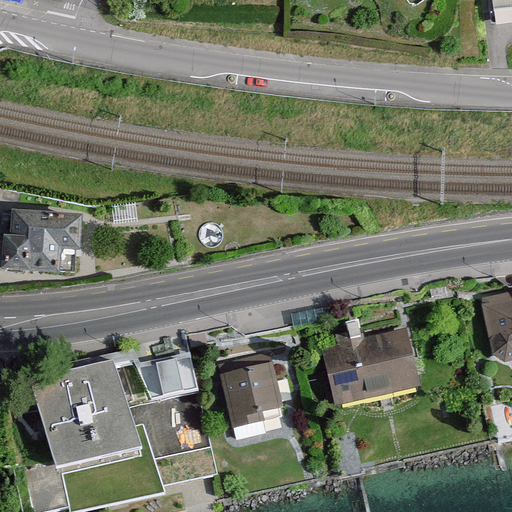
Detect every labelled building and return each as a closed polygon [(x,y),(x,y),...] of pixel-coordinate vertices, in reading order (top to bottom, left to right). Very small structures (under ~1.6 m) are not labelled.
[(511,0),(491,0),(494,15),(511,11),(511,0)] [(7,238),(6,270),(63,272),(64,250),(82,251),(84,213),(14,211),(14,239),(7,238)] [(511,291),(481,297),(492,354),(495,359),(505,363),(511,361),(511,291)] [(321,353),(333,404),(418,385),(403,318),(334,334),(337,349),(321,353)] [(134,355),(31,378),(56,461),(23,468),(32,511),(50,511),(69,508),(70,511),(89,511),(165,496),(161,486),(216,473),(187,353),(138,364),(134,355)] [(218,373),(232,428),(261,421),(260,416),(286,410),(274,360),(218,373)]
